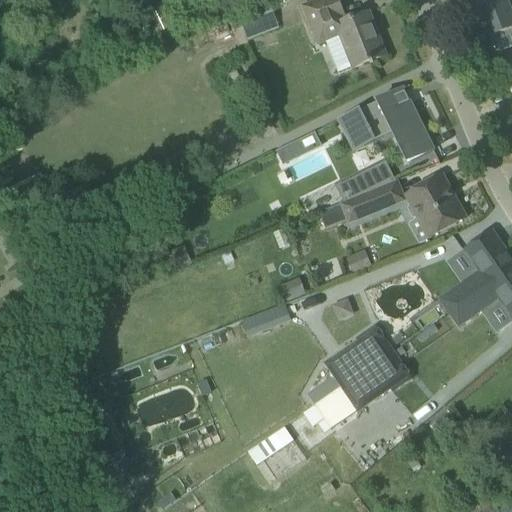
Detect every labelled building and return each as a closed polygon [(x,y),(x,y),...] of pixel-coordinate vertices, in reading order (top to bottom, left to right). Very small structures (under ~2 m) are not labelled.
[(117,0),(143,53),(184,34),(167,0),(117,0)] [(318,45),(340,36),(353,70),(385,57),(368,15),(344,24),(343,21),(346,20),(337,0),(319,0),(303,6),(318,45)] [(511,0),(479,0),(483,10),(479,11),(490,40),(491,39),(497,54),(500,53),(500,52),(511,47),(511,0)] [(226,77),(234,94),(243,90),(234,72),(226,77)] [(433,152),(409,103),(407,104),(403,96),(405,95),(403,91),(339,122),(354,152),(395,132),(398,137),(395,139),(401,152),(404,151),(410,163),(433,152)] [(269,182),(295,170),(285,149),(259,161),(269,182)] [(396,183),(385,163),(337,187),(343,205),(396,183)] [(406,212),(411,220),(415,221),(409,225),(408,228),(418,245),(419,246),(465,221),(441,178),(406,197),(410,203),(407,204),(408,208),(406,212)] [(342,207),(349,224),(385,210),(378,193),(342,207)] [(478,274),(439,301),(449,316),(511,271),(511,260),(492,232),(463,252),(478,274)] [(182,249),(162,257),(170,275),(189,267),(182,249)] [(346,261),(352,276),(371,268),(364,253),(346,261)] [(511,271),(449,316),(459,330),(498,303),(511,322),(511,271)] [(280,288),(286,304),(305,296),(299,280),(280,288)] [(203,337),(227,402),(292,378),(268,313),(203,337)] [(357,343),(324,366),(341,390),(394,354),(375,327),(356,341),(357,343)] [(394,354),(341,390),(357,415),(391,392),(392,394),(412,381),(394,354)] [(205,382),(197,385),(202,398),(210,395),(205,382)] [(314,409),(304,415),(313,429),(318,425),(324,434),(329,431),(314,409)] [(511,511),(511,502),(499,511),(511,511)]
